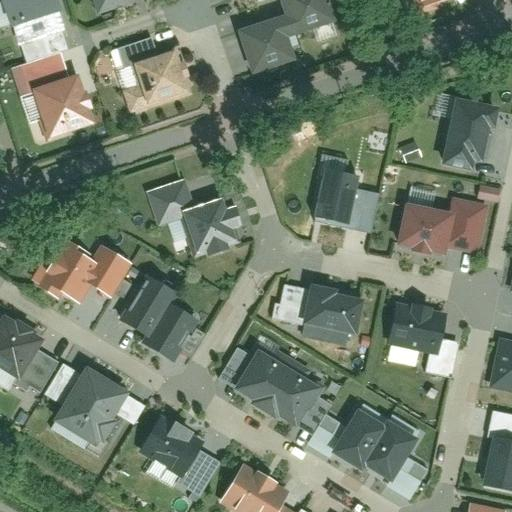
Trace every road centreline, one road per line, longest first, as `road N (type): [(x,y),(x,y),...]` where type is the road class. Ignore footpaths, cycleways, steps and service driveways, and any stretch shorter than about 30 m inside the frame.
road 1 (residential): [(511,31),(233,122)]
road 2 (residential): [(233,122),(0,200)]
road 3 (residential): [(186,391),(384,511)]
road 4 (residential): [(440,511),(483,292)]
road 5 (residential): [(483,292),(272,246)]
road 6 (residential): [(186,391),(6,289)]
road 7 (residential): [(272,246),(186,391)]
road 8 (residential): [(272,246),(233,122)]
